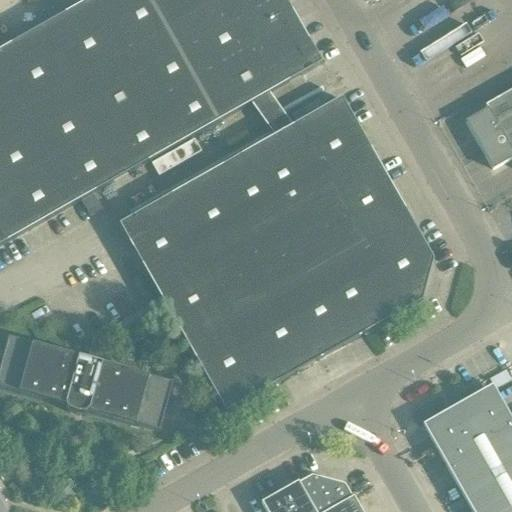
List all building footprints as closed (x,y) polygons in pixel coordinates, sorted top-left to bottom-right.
[(269,95),(321,66),(283,0),(92,0),(0,52),(0,248),(251,106),(269,95)] [(511,92),(485,107),(487,111),(465,124),(492,172),(511,160),(511,92)] [(251,106),(274,139),(292,129),(269,95),(251,106)] [(225,415),(422,303),(433,262),(341,101),(292,129),(274,139),(118,227),(225,415)] [(151,165),(158,177),(201,153),(194,141),(151,165)] [(87,417),(88,415),(159,434),(172,386),(8,341),(0,369),(0,390),(65,409),(65,411),(67,413),(84,418),(87,417)] [(511,511),(511,422),(492,388),(422,427),(470,511),(511,511)] [(264,511),(332,511),(353,500),(353,499),(352,500),(344,487),(311,478),(299,485),(298,484),(261,505),(264,511)] [(353,499),(353,500),(332,511),(360,511),(353,499)]
